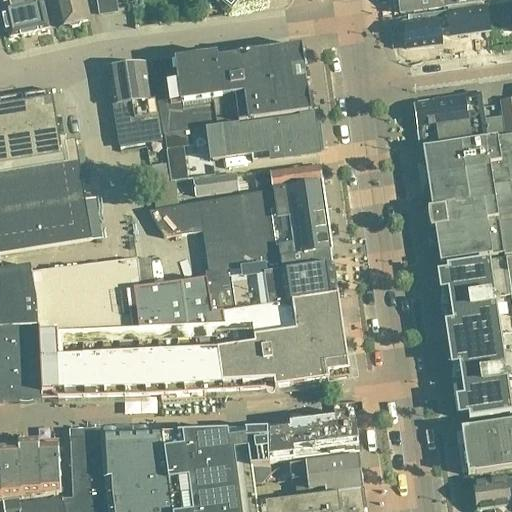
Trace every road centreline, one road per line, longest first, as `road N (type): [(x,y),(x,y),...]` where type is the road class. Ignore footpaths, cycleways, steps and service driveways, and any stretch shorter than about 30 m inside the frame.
road 1 (residential): [(355,89),(422,511)]
road 2 (residential): [(351,22),(84,61),(3,88),(0,77)]
road 3 (residential): [(511,68),(355,89)]
